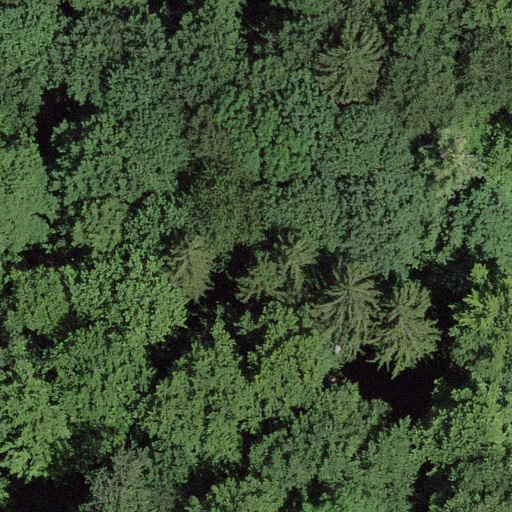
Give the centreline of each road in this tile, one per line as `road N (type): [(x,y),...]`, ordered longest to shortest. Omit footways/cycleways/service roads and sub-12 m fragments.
road 1 (track): [(34,101),(20,194),(27,230),(59,284),(91,312),(133,338),(353,394),(511,466)]
road 2 (track): [(511,315),(402,316),(237,271),(20,194)]
road 3 (track): [(209,0),(148,26),(34,101)]
